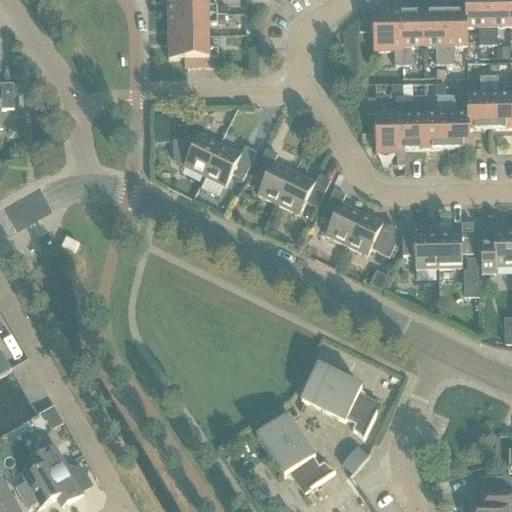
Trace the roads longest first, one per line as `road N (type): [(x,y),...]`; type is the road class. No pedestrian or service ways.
road 1 (residential): [(87,191),(128,199),(443,355)]
road 2 (residential): [(304,95),(383,197),(511,194)]
road 3 (residential): [(124,508),(0,287)]
road 4 (residential): [(80,111),(304,95)]
road 5 (residential): [(443,355),(400,454),(420,511)]
road 6 (residential): [(356,0),(304,35),(304,95)]
road 7 (residential): [(80,111),(12,11)]
